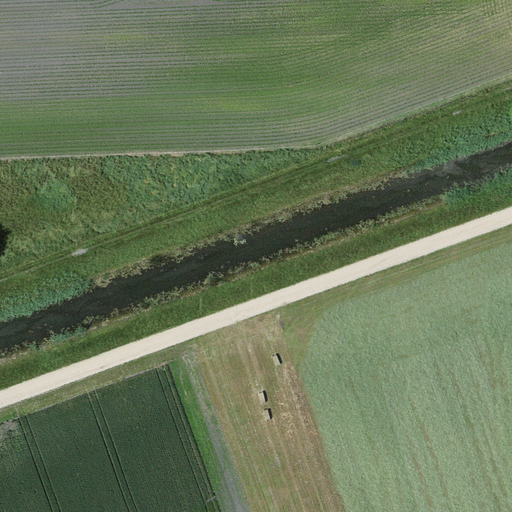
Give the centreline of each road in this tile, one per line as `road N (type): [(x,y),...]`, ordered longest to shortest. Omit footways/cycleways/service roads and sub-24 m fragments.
road 1 (track): [(511,92),(0,280)]
road 2 (track): [(511,215),(0,400)]
